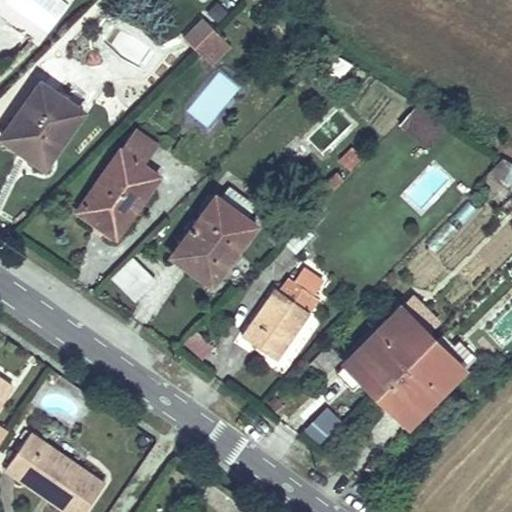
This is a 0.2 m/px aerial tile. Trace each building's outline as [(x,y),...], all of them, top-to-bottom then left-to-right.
[(201,17),(182,37),(209,64),(229,44),(201,17)] [(38,80),(0,137),(43,166),(81,110),(38,80)] [(417,118),(407,131),(426,147),(437,134),(417,118)] [(282,151),(289,158),(304,145),(296,136),(282,151)] [(335,160),(347,170),(361,156),(349,145),(335,160)] [(76,210),(108,231),(122,210),(129,215),(156,175),(119,149),(76,210)] [(326,181),(332,187),(341,179),(335,172),(326,181)] [(170,253),(192,269),(196,263),(216,278),(256,224),(214,193),(170,253)] [(433,251),(475,212),(465,201),(423,240),(433,251)] [(115,236),(129,215),(122,210),(108,231),(115,236)] [(108,276),(134,300),(155,278),(130,253),(108,276)] [(211,284),(216,278),(196,263),(192,269),(211,284)] [(241,335),(276,359),(317,299),(286,278),(278,290),(274,288),(241,335)] [(402,306),(350,358),(369,375),(375,368),(388,381),(433,336),(402,306)] [(192,330),(182,346),(203,359),(213,343),(192,330)] [(388,381),(375,394),(390,409),(396,403),(413,419),(465,367),(433,336),(388,381)] [(369,375),(350,358),(344,364),(375,394),(388,381),(375,368),(369,375)] [(0,378),(0,404),(12,387),(0,378)] [(324,403),(302,431),(320,444),(341,416),(324,403)] [(396,403),(390,409),(406,425),(413,419),(396,403)] [(30,433),(4,468),(16,477),(22,471),(55,493),(50,500),(66,511),(82,511),(103,484),(30,433)] [(364,469),(374,478),(383,470),(373,460),(364,469)] [(22,471),(16,477),(50,500),(55,493),(22,471)]
